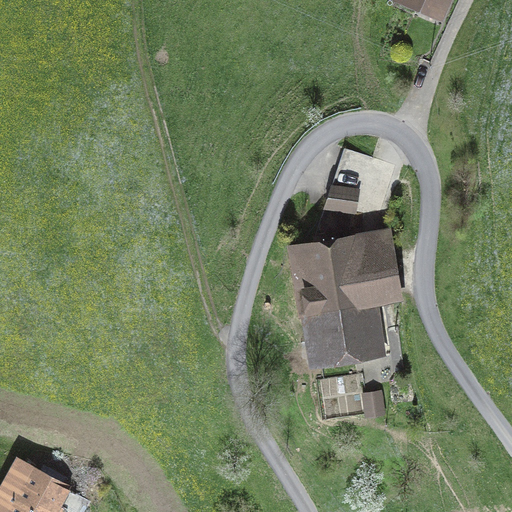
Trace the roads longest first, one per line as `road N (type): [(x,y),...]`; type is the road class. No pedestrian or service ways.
road 1 (unclassified): [(511,439),(441,341),(426,303),(433,199),(424,159),(381,124),(341,124),(320,132),(291,172),(231,338),(243,398),(306,511)]
road 2 (track): [(231,338),(171,166),(139,0)]
road 3 (track): [(472,0),(410,142)]
